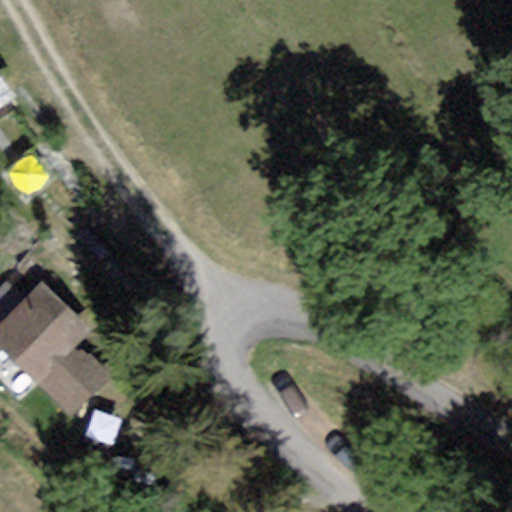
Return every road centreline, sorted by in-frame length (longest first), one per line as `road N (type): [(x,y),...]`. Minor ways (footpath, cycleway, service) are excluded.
road 1 (unclassified): [(511,453),(386,371),(284,320),(232,304),(203,322),(221,391),(354,511)]
road 2 (track): [(13,0),(130,193),(219,312)]
